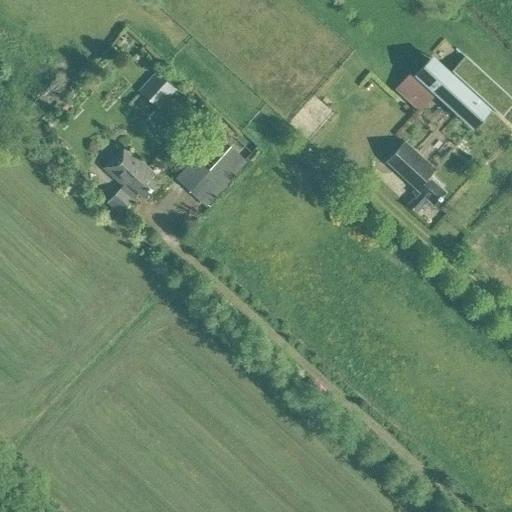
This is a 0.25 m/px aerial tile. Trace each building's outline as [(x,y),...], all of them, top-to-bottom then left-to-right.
[(472,129),(490,110),(431,55),(413,74),(472,129)] [(511,99),(464,56),(451,71),(501,117),(511,105),(511,99)] [(157,109),(175,90),(155,72),(138,91),(157,109)] [(419,112),(433,97),(409,74),(395,89),(419,112)] [(433,205),(444,194),(427,179),(435,170),(404,141),(385,162),(414,189),(410,193),(413,196),(407,203),(416,211),(427,199),(433,205)] [(141,198),(155,184),(150,180),(154,175),(123,146),(102,168),(122,187),(107,203),(118,213),(136,193),(141,198)] [(205,207),(246,162),(229,147),(189,192),(205,207)]
